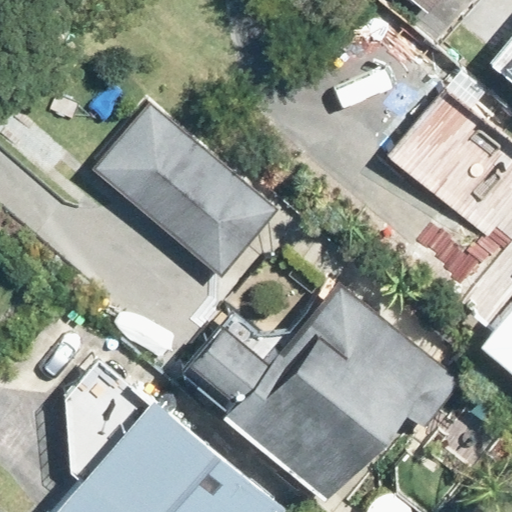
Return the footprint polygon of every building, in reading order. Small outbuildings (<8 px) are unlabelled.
[(403,0),(424,16),(437,0),(403,0)] [(340,18),(301,61),(319,77),(358,34),(340,18)] [(511,91),(511,33),(484,69),(511,91)] [(81,46),(66,61),(80,75),(96,60),(81,46)] [(511,146),(434,90),(383,161),(467,221),(511,157),(511,146)] [(143,105),(88,169),(215,277),(270,213),(143,105)] [(230,401),(217,416),(323,505),(399,413),(419,430),(456,383),(335,282),(265,365),(217,325),(184,363),(230,401)] [(511,316),(507,319),(495,368),(511,381),(511,316)] [(47,511),(272,511),(146,403),(144,406),(127,392),(100,422),(117,436),(47,511)]
